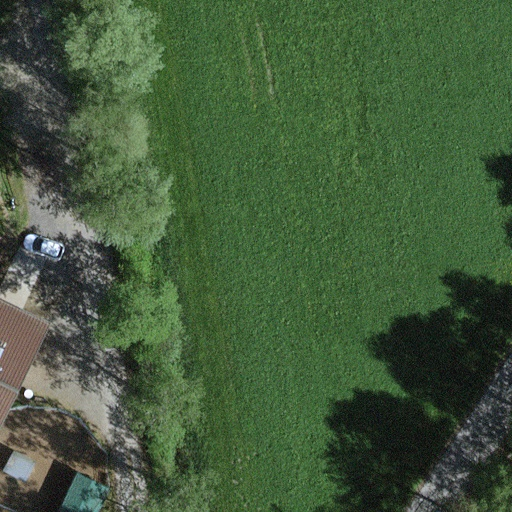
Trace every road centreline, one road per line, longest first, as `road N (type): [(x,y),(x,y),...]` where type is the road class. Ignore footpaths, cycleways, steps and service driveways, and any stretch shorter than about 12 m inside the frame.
road 1 (track): [(46,0),(129,432),(131,511)]
road 2 (unclassified): [(440,511),(511,405)]
